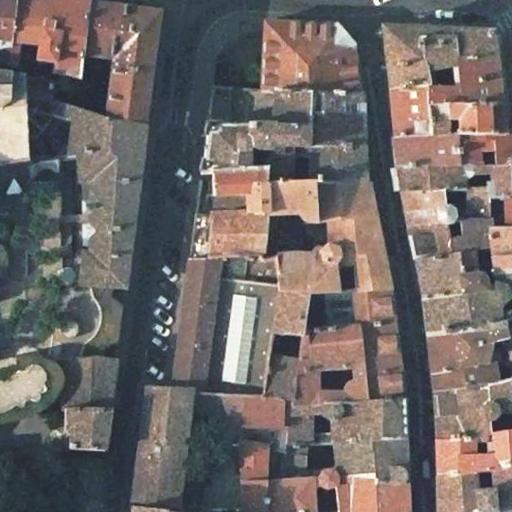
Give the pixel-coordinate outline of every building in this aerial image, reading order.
[(0,65),(8,67),(13,0),(0,0),(0,51),(1,54),(0,58),(0,65)] [(89,3),(89,0),(13,0),(8,67),(15,67),(19,43),(40,45),(37,61),(54,63),(52,73),(81,81),(83,56),(89,3)] [(160,13),(89,3),(83,56),(94,57),(114,60),(106,116),(106,120),(145,129),(150,89),(156,52),(155,52),(160,13)] [(269,92),(361,96),(353,47),(335,26),(263,23),(263,32),(260,92),(269,92)] [(387,88),(426,92),(428,90),(425,69),(414,30),(383,28),(382,28),(382,29),(381,29),(381,30),(380,30),(387,88)] [(425,69),(454,62),(454,61),(496,64),(494,37),(493,36),(492,36),(492,35),(491,34),(490,34),(425,30),(414,30),(425,69)] [(426,107),(500,108),(496,64),(454,61),(454,62),(456,86),(457,91),(445,90),(428,90),(426,92),(426,107)] [(51,82),(47,80),(24,76),(8,73),(0,71),(0,192),(7,195),(20,193),(30,179),(30,162),(29,157),(27,106),(26,95),(57,103),(53,99),(52,96),(52,87),(51,82)] [(80,88),(78,107),(86,110),(89,86),(80,88)] [(387,88),(392,137),(428,137),(426,107),(426,92),(387,88)] [(201,162),(200,174),(211,174),(264,169),(268,192),(290,190),(291,164),(309,162),(308,188),(365,184),(365,183),(361,96),(269,92),(271,125),(230,126),(206,125),(205,137),(206,139),(203,160),(201,162)] [(142,157),(145,129),(106,120),(57,103),(53,117),(67,122),(73,121),(68,158),(77,157),(80,183),(90,183),(90,204),(83,204),(83,214),(90,214),(90,228),(84,228),(83,237),(90,237),(90,253),(83,253),(79,285),(125,289),(142,157)] [(426,107),(428,137),(446,136),(446,119),(450,121),(453,121),(454,120),(455,120),(457,117),(458,117),(458,130),(453,130),(453,136),(456,136),(503,140),(503,138),(500,108),(426,107)] [(456,136),(458,167),(463,164),(467,164),(470,165),(472,166),(473,168),(475,171),(511,165),(511,135),(503,138),(503,140),(456,136)] [(428,137),(392,137),(396,167),(458,167),(456,136),(453,136),(446,136),(428,137)] [(462,177),(463,181),(464,182),(469,181),(472,180),(474,177),(475,175),(475,173),(475,171),(473,168),(472,166),(470,165),(467,164),(463,164),(458,167),(462,177)] [(475,175),(474,177),(489,177),(489,181),(489,185),(483,185),(483,191),(484,201),(511,196),(511,165),(475,171),(475,173),(475,175)] [(401,194),(441,193),(462,192),(463,192),(463,181),(462,177),(458,167),(396,167),(398,178),(401,194)] [(377,237),(366,183),(365,183),(365,184),(308,188),(290,190),(268,192),(264,169),(211,174),(212,197),(249,197),(251,215),(235,215),(212,216),(210,216),(195,214),(192,237),(189,261),(206,262),(262,263),(263,252),(264,233),(269,234),(269,230),(266,230),(266,217),(294,216),(301,227),(323,223),(326,245),(323,251),(322,250),(319,248),(316,248),(313,249),(311,251),(310,253),(310,255),(293,258),(281,259),(269,263),(277,296),(304,294),(305,297),(389,290),(377,237)] [(401,194),(407,227),(447,224),(458,222),(485,221),(484,201),(483,191),(463,192),(462,192),(465,214),(454,215),(452,206),(443,208),(441,193),(401,194)] [(511,196),(484,201),(485,221),(492,221),(496,231),(511,231),(511,196)] [(407,227),(413,262),(490,250),(488,231),(496,231),(492,221),(485,221),(458,222),(461,240),(458,239),(454,239),(452,240),(452,241),(450,242),(447,224),(407,227)] [(301,227),(305,252),(293,253),(293,258),(310,255),(310,253),(311,251),(313,249),(316,248),(319,248),(322,250),(323,251),(326,245),(323,223),(301,227)] [(490,250),(493,281),(511,277),(511,231),(496,231),(488,231),(490,250)] [(0,277),(1,277),(5,273),(8,268),(9,265),(8,259),(8,255),(5,249),(2,246),(0,243),(0,277)] [(482,282),(483,291),(494,290),(493,281),(490,250),(471,253),(475,277),(476,277),(479,277),(480,278),(481,279),(482,281),(482,282)] [(263,252),(262,263),(269,263),(281,259),(281,251),(263,252)] [(413,262),(421,300),(483,291),(482,282),(482,281),(481,279),(480,278),(479,277),(476,277),(475,277),(471,253),(413,262)] [(181,326),(172,391),(172,392),(211,396),(241,398),(262,400),(284,398),(290,398),(291,398),(293,363),(266,360),(268,338),(294,340),(297,331),(302,310),(305,297),(304,294),(277,296),(269,263),(262,263),(206,262),(189,261),(181,326)] [(421,300),(425,335),(467,330),(499,324),(504,323),(511,320),(511,313),(498,316),(498,307),(503,303),(505,299),(511,297),(511,277),(493,281),(494,290),(483,291),(421,300)] [(294,340),(293,363),(291,398),(290,398),(290,404),(403,400),(389,290),(305,297),(302,310),(307,310),(318,309),(316,329),(310,330),(297,331),(294,340)] [(116,360),(123,309),(99,306),(94,344),(95,348),(94,357),(97,357),(116,360)] [(302,310),(297,331),(310,330),(316,329),(318,309),(307,310),(302,310)] [(425,335),(432,392),(509,382),(507,354),(497,356),(486,355),(485,354),(486,353),(486,350),(484,347),(484,344),(506,341),(504,323),(499,324),(467,330),(425,335)] [(268,338),(266,360),(293,363),(294,340),(268,338)] [(110,411),(116,360),(97,357),(94,357),(82,357),(62,361),(64,372),(66,386),(64,404),(63,411),(64,411),(110,411)] [(0,414),(11,413),(33,408),(53,397),(66,386),(64,372),(56,365),(50,362),(45,360),(34,358),(19,358),(11,361),(12,369),(0,370),(0,414)] [(432,392),(434,443),(486,439),(485,425),(490,424),(493,422),(495,419),(496,414),(511,412),(511,408),(509,382),(432,392)] [(146,390),(132,500),(194,510),(202,511),(203,502),(194,501),(176,499),(181,470),(185,445),(188,415),(210,417),(211,396),(172,392),(172,391),(146,390)] [(210,417),(210,423),(240,426),(241,398),(211,396),(210,417)] [(241,398),(240,426),(275,429),(282,428),(284,398),(262,400),(241,398)] [(290,404),(290,398),(284,398),(282,428),(288,428),(287,447),(305,446),(335,443),(404,438),(403,400),(290,404)] [(70,449),(104,450),(110,411),(64,411),(64,430),(64,436),(64,449),(70,449)] [(275,429),(274,450),(285,449),(287,447),(288,428),(282,428),(275,429)] [(479,473),(511,470),(511,432),(486,439),(434,443),(435,479),(479,473)] [(337,478),(384,477),(391,485),(406,487),(404,438),(335,443),(337,467),(331,470),(335,473),(337,478)] [(185,445),(181,470),(206,472),(208,448),(209,447),(185,445)] [(264,485),(263,511),(314,511),(314,510),(313,488),(318,485),(315,477),(320,472),(303,475),(305,446),(287,447),(285,449),(281,480),(278,481),(277,483),(264,485)] [(203,502),(202,511),(203,511),(232,511),(240,511),(241,455),(208,448),(206,472),(203,502)] [(241,455),(240,511),(263,511),(264,485),(267,457),(241,453),(241,455)] [(320,472),(315,477),(318,485),(319,486),(325,490),(331,487),(333,489),(337,478),(335,473),(331,470),(320,472)] [(502,511),(511,511),(511,470),(479,473),(435,479),(436,511),(502,511)] [(406,511),(407,505),(406,487),(391,485),(384,477),(337,478),(333,489),(335,511),(406,511)]
